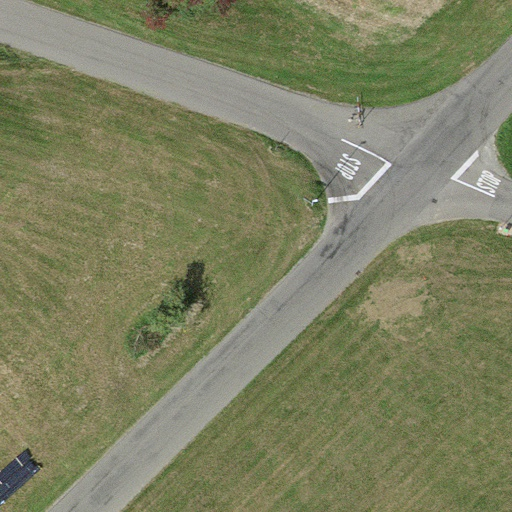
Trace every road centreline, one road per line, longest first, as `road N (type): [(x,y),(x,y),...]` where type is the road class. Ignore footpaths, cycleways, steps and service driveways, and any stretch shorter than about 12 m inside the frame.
road 1 (residential): [(86,511),(421,175)]
road 2 (unclassified): [(421,175),(0,20)]
road 3 (unclassified): [(421,175),(511,75)]
